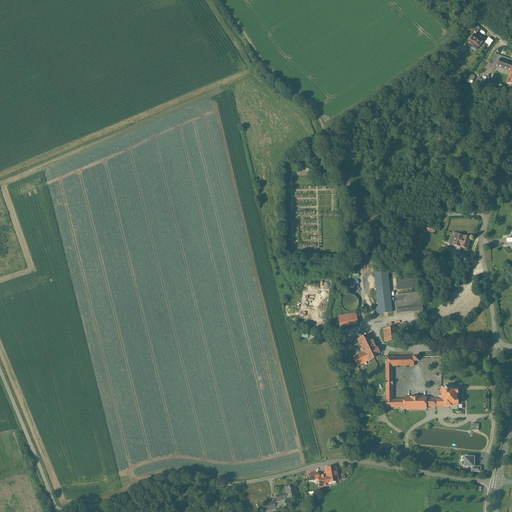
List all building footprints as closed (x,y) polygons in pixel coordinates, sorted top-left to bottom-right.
[(472,30),(476,33),(480,28),(476,25),(472,30)] [(483,41),(474,34),(468,42),(472,44),(473,43),(478,48),(483,41)] [(493,62),(498,64),(500,59),(510,62),(511,60),(495,54),(493,62)] [(511,72),(511,68),(511,62),(510,62),(500,59),(498,64),(497,67),(511,72)] [(307,158),(301,158),(301,161),(293,161),(293,167),(307,167),(307,161),(307,158)] [(424,234),(417,232),(411,252),(418,254),(424,234)] [(471,238),(452,233),(449,244),(468,249),(471,238)] [(388,272),(374,273),(378,308),(376,308),(377,314),(381,313),(381,316),(384,315),(384,313),(392,312),(389,277),(388,272)] [(417,275),(396,277),(398,291),(418,288),(417,275)] [(399,295),(396,295),(398,315),(404,315),(423,313),(421,292),(418,293),(399,295)] [(358,307),(359,303),(358,300),(356,297),(353,295),(350,294),(346,295),(343,297),(342,300),(341,303),(342,307),(344,310),(347,312),(350,312),(353,312),(356,310),(358,307)] [(356,313),(338,316),(340,326),(358,323),(356,313)] [(398,328),(384,329),(385,342),(400,340),(398,328)] [(370,335),(359,340),(365,352),(354,358),(359,366),(369,361),(380,356),(379,354),(380,353),(377,348),(376,348),(370,335)] [(404,400),(393,400),(392,386),(392,367),(395,367),(395,366),(410,365),(410,366),(414,366),(414,362),(419,361),(419,357),(410,357),(410,358),(395,358),(394,357),(386,357),(387,400),(386,400),(386,408),(404,407),(404,410),(426,409),(426,407),(437,407),(437,399),(436,399),(436,402),(428,402),(428,400),(426,399),(426,397),(404,398),(404,400)] [(437,399),(437,407),(445,407),(445,406),(452,406),(452,409),(458,409),(458,405),(458,399),(458,400),(458,395),(458,394),(459,394),(459,391),(458,390),(449,390),(449,388),(444,388),(444,387),(442,387),(441,388),(441,389),(442,390),(442,395),(444,395),(444,400),(437,400),(437,399)] [(475,457),(464,457),(464,467),(475,467),(475,457)] [(324,469),(326,476),(327,483),(330,482),(331,483),(333,483),(333,481),(338,481),(335,467),(324,469)] [(321,477),(318,477),(318,479),(319,486),(318,486),(319,488),(324,487),(324,486),(328,486),(327,483),(326,476),(325,476),(325,475),(321,476),(321,477)] [(286,493),(283,494),(285,501),(298,498),(296,489),(294,489),(293,485),(285,488),(286,493)] [(287,507),(285,501),(283,494),(275,496),(277,502),(263,505),(264,511),(272,511),(282,510),(282,508),(287,507)]
